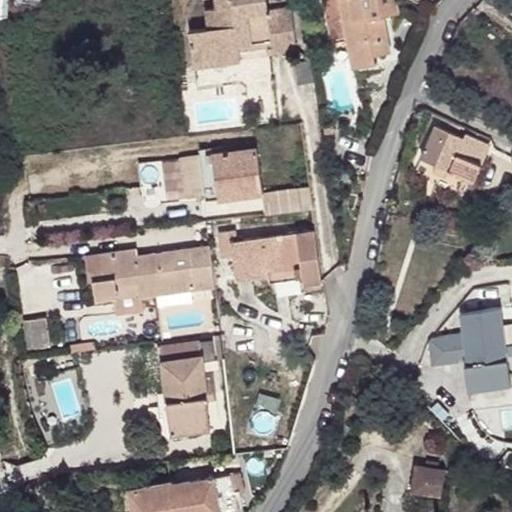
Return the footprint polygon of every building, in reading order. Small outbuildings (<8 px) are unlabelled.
[(189,31),(193,67),(241,61),(239,45),(271,41),(272,54),(295,52),(291,9),(268,12),(266,0),(215,0),(217,8),(206,10),(209,29),(189,31)] [(346,35),(352,67),(376,63),(374,54),(390,51),(383,16),(399,12),(396,0),(323,0),(331,38),(346,35)] [(272,54),(271,41),(239,45),(239,52),(266,48),(266,55),(272,54)] [(314,81),(311,62),(297,64),(300,83),(314,81)] [(436,125),(421,157),(474,181),(490,144),(489,143),(488,144),(466,133),(464,138),(436,125)] [(181,159),(186,197),(205,195),(206,201),(263,194),(260,172),(257,148),(200,155),(200,156),(181,159)] [(163,161),(168,200),(186,197),(181,159),(163,161)] [(260,172),(263,194),(279,191),(276,170),(260,172)] [(263,194),(266,215),(313,210),(310,187),(287,189),(279,191),(263,194)] [(511,203),(499,198),(497,208),(510,214),(511,211),(511,203)] [(260,231),(260,237),(282,234),(281,229),(260,231)] [(233,256),(235,280),(269,276),(269,271),(301,267),(303,277),(304,285),(322,282),(316,230),(282,234),(260,237),(237,240),(235,230),(219,232),(222,257),(233,256)] [(154,271),(157,295),(190,290),(215,287),(210,247),(156,255),(158,271),(154,271)] [(114,296),(116,313),(143,310),(142,297),(157,295),(154,271),(158,271),(156,255),(138,257),(137,250),(86,256),(89,280),(93,280),(96,299),(114,296)] [(269,276),(270,282),(303,277),(301,267),(269,271),(269,276)] [(192,302),(190,290),(157,295),(158,307),(192,302)] [(511,385),(507,356),(511,355),(511,345),(506,346),(501,307),(460,313),(465,351),(463,352),(468,391),(511,385)] [(25,322),(28,347),(49,344),(46,319),(25,322)] [(214,359),(212,341),(202,342),(204,360),(214,359)] [(162,361),(171,433),(211,428),(208,401),(204,372),(202,354),(201,354),(199,342),(158,347),(160,361),(162,361)] [(215,400),(212,371),(204,372),(208,401),(215,400)] [(415,465),(410,492),(440,497),(444,470),(438,469),(439,464),(426,462),(426,467),(415,465)] [(172,485),(177,511),(229,511),(238,510),(234,494),(245,492),(241,472),(172,485)] [(129,488),(133,511),(177,511),(172,485),(172,480),(129,488)]
